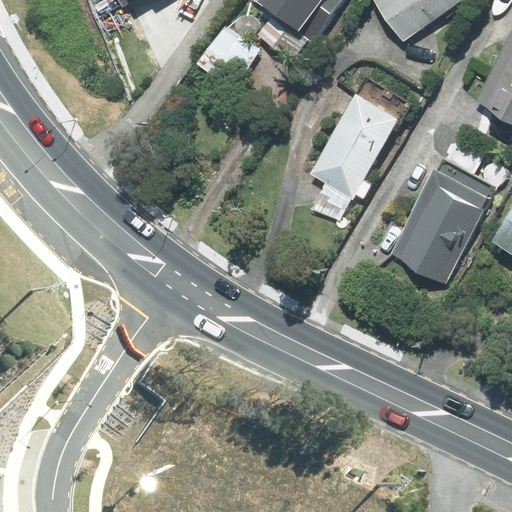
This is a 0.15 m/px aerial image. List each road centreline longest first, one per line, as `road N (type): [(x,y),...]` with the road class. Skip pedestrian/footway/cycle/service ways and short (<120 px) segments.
road 1 (primary): [(178,284),(434,416)]
road 2 (residential): [(178,284),(54,467),(56,511)]
road 3 (primary): [(0,106),(69,193),(178,284)]
